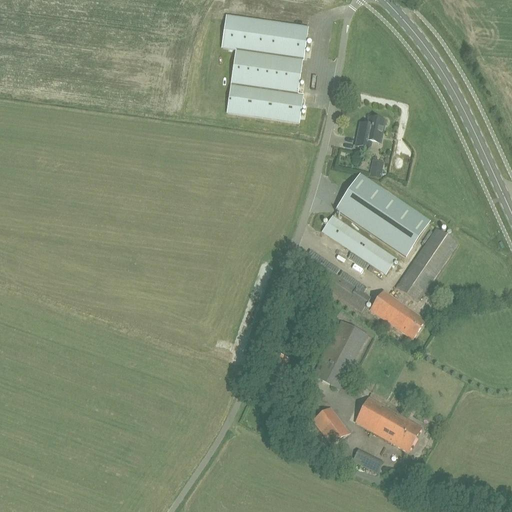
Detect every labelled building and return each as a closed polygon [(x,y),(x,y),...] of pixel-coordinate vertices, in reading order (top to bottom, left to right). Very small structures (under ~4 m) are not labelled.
[(307,28),(147,5),(142,43),(197,51),(193,80),(159,75),(155,104),(299,125),(303,95),(298,95),(307,28)] [(385,123),(369,120),(366,131),(359,130),(356,148),(370,150),(371,144),(380,145),(385,123)] [(360,176),(337,210),(406,257),(429,223),(360,176)] [(333,216),(322,232),(386,275),(396,259),(333,216)] [(396,288),(418,303),(459,244),(437,229),(396,288)] [(307,276),(361,312),(371,298),(317,262),(307,276)] [(413,341),(426,322),(383,293),(370,312),(413,341)] [(340,391),(369,336),(341,322),(312,377),(340,391)] [(408,454),(422,429),(370,399),(356,424),(408,454)] [(333,448),(350,435),(331,410),(314,422),(333,448)] [(384,465),(371,459),(366,468),(379,475),(384,465)]
